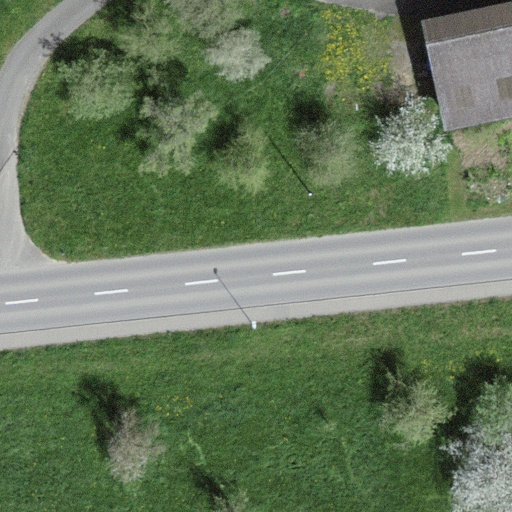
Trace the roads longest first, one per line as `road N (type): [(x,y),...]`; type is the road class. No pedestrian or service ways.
road 1 (secondary): [(511,251),(17,304)]
road 2 (residential): [(17,304),(0,106),(41,37),(87,0)]
